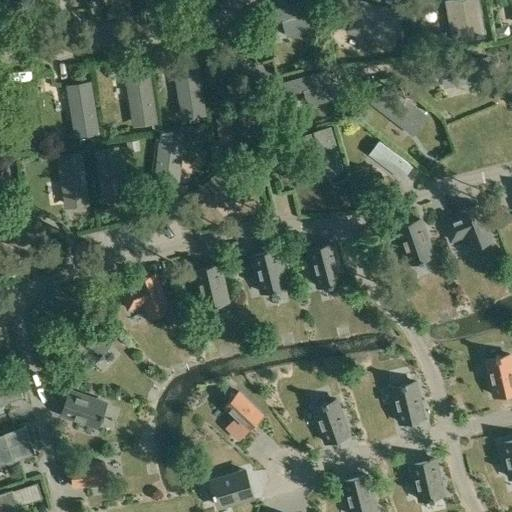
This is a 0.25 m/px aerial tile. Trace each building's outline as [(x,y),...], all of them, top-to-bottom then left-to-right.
[(0,0),(0,34),(21,32),(16,0),(0,0)] [(60,0),(39,0),(42,17),(62,14),(60,0)] [(306,0),(300,0),(257,12),(260,26),(281,20),(285,36),(320,27),(316,9),(310,11),(306,0)] [(355,0),(347,33),(394,46),(404,12),(359,0),(355,0)] [(444,0),(451,42),(486,37),(480,0),(444,0)] [(509,24),(494,25),(495,37),(510,36),(509,24)] [(487,57),(439,68),(444,86),(491,75),(487,57)] [(173,66),(181,119),(207,115),(199,62),(173,66)] [(327,68),(279,82),(283,96),(303,90),(308,104),(341,95),(337,80),(331,81),(327,68)] [(124,74),(132,129),(157,125),(150,70),(124,74)] [(66,84),(74,138),(100,134),(92,80),(66,84)] [(370,103),(412,137),(429,116),(387,82),(370,103)] [(9,95),(17,149),(42,145),(34,91),(9,95)] [(345,99),(337,101),(339,110),(347,108),(345,99)] [(215,119),(217,131),(226,130),(224,118),(215,119)] [(284,139),(289,155),(318,147),(327,176),(344,170),(330,125),(284,139)] [(183,131),(173,130),(172,141),(183,142),(183,131)] [(226,130),(217,131),(219,143),(228,142),(226,130)] [(128,149),(138,148),(137,138),(127,139),(128,149)] [(152,197),(178,200),(185,144),(158,141),(152,197)] [(95,149),(102,203),(128,199),(128,196),(139,195),(136,173),(124,174),(121,146),(95,149)] [(266,156),(277,153),(275,146),(264,149),(266,156)] [(57,155),(64,210),(90,206),(82,152),(57,155)] [(195,192),(212,210),(253,173),(236,154),(195,192)] [(490,240),(475,203),(453,212),(454,214),(439,220),(447,242),(462,235),(468,249),(490,240)] [(0,239),(39,251),(46,227),(0,213),(0,239)] [(432,256),(418,217),(391,227),(405,265),(432,256)] [(316,289),(343,282),(333,243),(306,250),(316,289)] [(286,287),(276,248),(249,255),(259,294),(286,287)] [(190,270),(199,310),(227,303),(218,264),(190,270)] [(135,281),(137,284),(121,290),(128,308),(144,302),(149,316),(168,308),(155,274),(135,281)] [(102,350),(110,342),(82,317),(65,336),(92,361),(100,353),(101,355),(104,351),(102,350)] [(409,351),(388,357),(391,370),(413,364),(409,351)] [(485,360),(493,395),(511,390),(511,363),(510,354),(500,357),(499,355),(495,356),(495,358),(485,360)] [(13,370),(0,375),(0,402),(22,394),(13,370)] [(401,421),(414,418),(423,415),(414,381),(405,383),(405,381),(401,382),(401,384),(395,385),(392,386),(401,421)] [(61,414),(97,426),(100,416),(102,417),(104,413),(102,412),(105,402),(69,390),(61,414)] [(260,417),(235,393),(223,407),(234,417),(227,425),(240,437),(260,417)] [(336,399),(333,400),(327,402),(326,400),(322,402),(323,403),(314,406),(323,431),(326,440),(347,433),(336,399)] [(389,402),(373,404),(376,434),(392,432),(389,402)] [(0,434),(21,428),(15,407),(0,411),(0,434)] [(25,427),(0,436),(0,463),(34,451),(25,427)] [(511,438),(488,444),(498,479),(508,476),(509,479),(511,478),(511,438)] [(413,468),(420,499),(428,497),(429,499),(433,498),(433,496),(442,494),(434,459),(412,464),(413,468)] [(106,483),(104,462),(71,465),(73,486),(106,483)] [(197,479),(203,504),(238,495),(232,471),(197,479)] [(365,511),(374,509),(364,474),(342,480),(344,485),(351,511),(365,511)] [(37,482),(12,490),(12,489),(0,493),(0,510),(15,505),(17,505),(18,506),(42,498),(37,482)]
